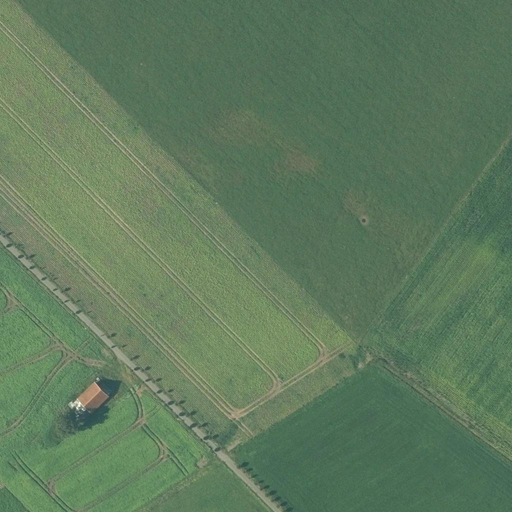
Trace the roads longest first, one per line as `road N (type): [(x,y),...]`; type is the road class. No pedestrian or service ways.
road 1 (unclassified): [(0,239),(275,511)]
road 2 (track): [(227,460),(371,367),(511,470)]
